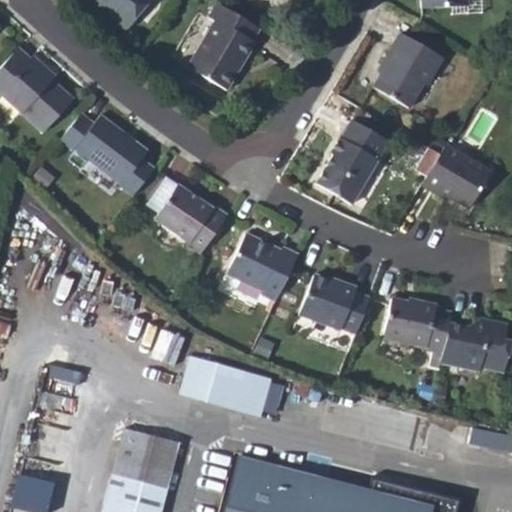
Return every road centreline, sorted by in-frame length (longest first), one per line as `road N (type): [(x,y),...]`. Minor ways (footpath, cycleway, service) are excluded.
road 1 (residential): [(22,0),(110,81),(247,181)]
road 2 (residential): [(247,181),(390,246),(465,262)]
road 3 (residential): [(247,181),(359,0)]
